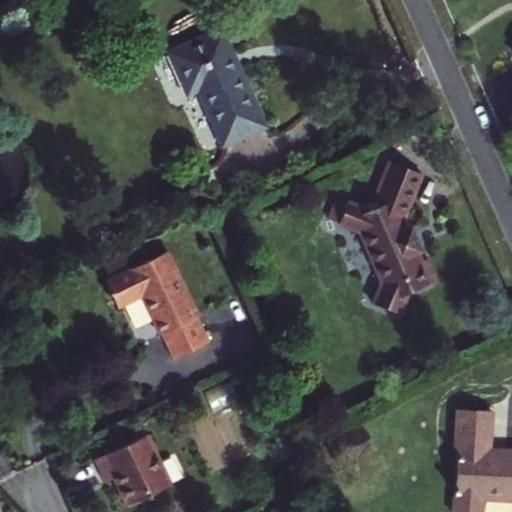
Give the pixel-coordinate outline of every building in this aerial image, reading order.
[(264,125),(223,28),(170,52),(189,92),(199,88),(223,143),(264,125)] [(423,261),(419,251),(421,250),(411,227),(409,228),(406,219),(424,173),(391,160),(376,198),(378,202),(362,208),(350,203),(344,218),(354,222),(351,231),(363,235),(384,284),(376,305),(401,315),(411,293),(438,281),(428,258),(423,261)] [(354,222),(344,218),(340,227),(351,231),(354,222)] [(141,295),(170,355),(208,337),(166,249),(105,279),(118,306),(141,295)] [(455,446),(457,447),(454,511),(483,511),(484,498),(511,498),(511,448),(490,447),(492,408),(457,407),(455,446)] [(128,502),(170,483),(146,433),(98,456),(108,478),(115,475),(128,502)]
